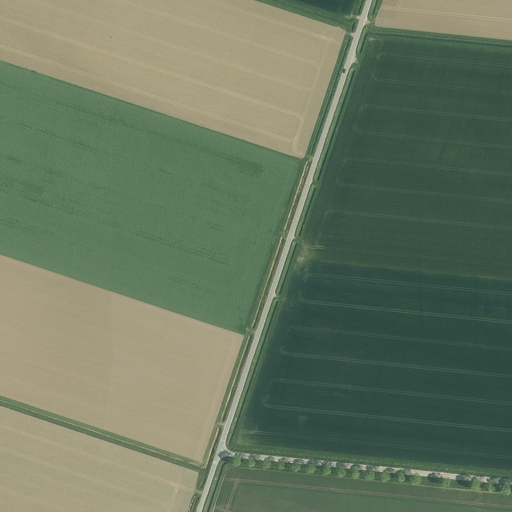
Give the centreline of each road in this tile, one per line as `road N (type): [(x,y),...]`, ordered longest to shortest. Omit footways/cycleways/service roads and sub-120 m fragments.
road 1 (tertiary): [(219,451),(369,0)]
road 2 (unclassified): [(511,482),(219,451)]
